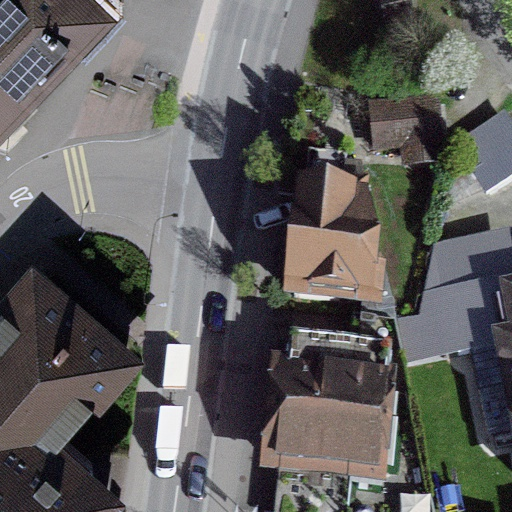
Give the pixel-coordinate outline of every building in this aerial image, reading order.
[(0,0),(0,145),(121,15),(103,0),(0,0)] [(406,0),(377,0),(384,41),(412,37),(406,0)] [(439,106),(373,111),(376,152),(443,147),(439,106)] [(511,128),(507,119),(458,145),(484,193),(511,178),(511,128)] [(356,156),(312,152),(298,295),(379,303),(390,198),(353,194),(356,156)] [(136,365),(34,274),(0,311),(0,511),(109,511),(122,498),(64,446),(136,365)] [(511,283),(444,295),(454,352),(474,349),(481,392),(503,389),(511,441),(511,283)] [(360,363),(287,354),(269,471),(364,481),(360,511),(428,511),(392,326),(368,323),(360,363)]
